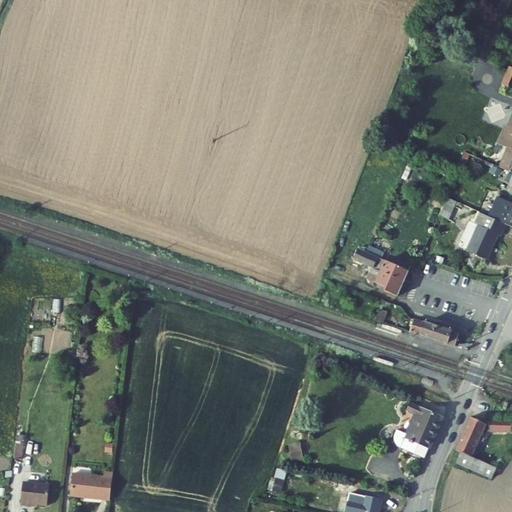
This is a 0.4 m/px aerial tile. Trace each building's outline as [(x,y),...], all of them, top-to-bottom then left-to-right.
[(511,72),(506,70),(498,88),(505,91),(511,74),(511,72)] [(498,130),(500,133),(492,152),(504,157),(506,153),(511,154),(511,151),(511,147),(508,146),(511,140),(511,122),(505,120),(501,122),(498,130)] [(511,140),(508,146),(511,147),(511,151),(511,154),(506,153),(504,157),(497,173),(511,180),(511,179),(511,140)] [(453,205),(443,200),(437,214),(447,218),(453,205)] [(511,209),(496,202),(494,206),(506,212),(503,220),(486,213),(484,220),(503,230),(511,234),(511,209)] [(499,240),(503,230),(484,220),(475,216),(470,228),(465,225),(454,250),(465,254),(464,256),(482,263),(494,237),(499,240)] [(379,249),(385,252),(388,246),(379,242),(374,253),(376,255),(379,249)] [(383,258),(385,252),(379,249),(376,255),(383,258)] [(376,255),(374,253),(369,252),(367,258),(374,261),(376,255)] [(367,258),(359,254),(354,263),(352,261),(350,265),(373,275),(378,263),(374,261),(367,258)] [(374,261),(378,263),(373,275),(402,288),(407,276),(380,264),(383,258),(376,255),(374,261)] [(396,302),(402,288),(373,275),(368,285),(384,293),(383,296),(396,302)] [(458,336),(413,322),(409,334),(453,349),(458,336)] [(383,325),(381,329),(400,336),(401,331),(383,325)] [(372,362),(393,369),(394,365),(394,363),(374,357),(373,359),(372,362)] [(389,454),(418,465),(437,423),(403,409),(399,417),(407,420),(397,443),(390,443),(387,448),(387,451),(389,454)] [(488,424),(471,417),(458,449),(475,456),(488,424)] [(511,420),(490,421),(490,433),(511,432),(511,420)] [(293,462),(303,461),(302,442),(291,443),(293,462)] [(475,456),(458,449),(456,460),(497,475),(500,466),(475,456)] [(20,452),(12,451),(11,466),(10,468),(18,468),(20,452)] [(279,469),(275,489),(283,491),(287,471),(279,469)] [(109,509),(112,483),(103,482),(102,487),(71,484),(69,506),(109,509)] [(46,511),(49,496),(23,492),(19,511),(46,511)] [(273,511),(279,497),(270,494),(263,511),(273,511)] [(339,496),(338,502),(348,505),(350,498),(339,496)] [(374,504),(361,501),(359,508),(372,511),(374,504)]
